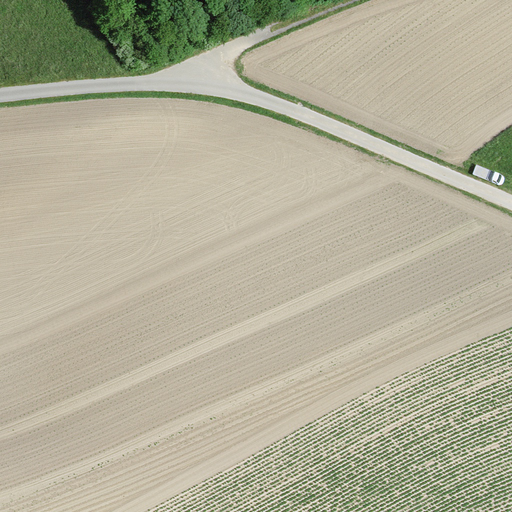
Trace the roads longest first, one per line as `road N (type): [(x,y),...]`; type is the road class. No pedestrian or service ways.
road 1 (track): [(511,200),(247,95),(141,84),(0,95)]
road 2 (track): [(197,86),(229,49),(343,0)]
